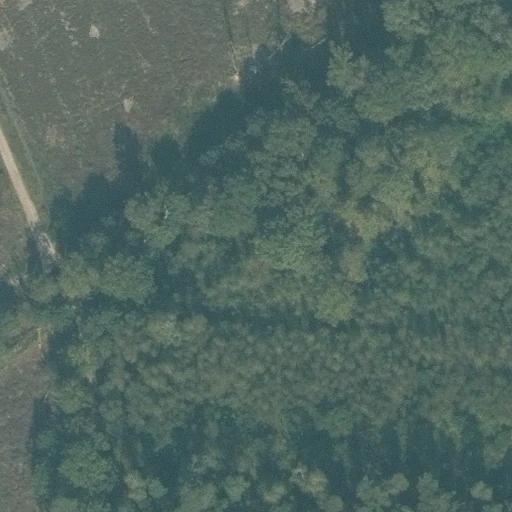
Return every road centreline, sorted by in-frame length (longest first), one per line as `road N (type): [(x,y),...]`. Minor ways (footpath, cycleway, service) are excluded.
road 1 (track): [(126,316),(236,178),(374,124),(451,0)]
road 2 (track): [(87,327),(95,511)]
road 3 (track): [(0,140),(50,264)]
